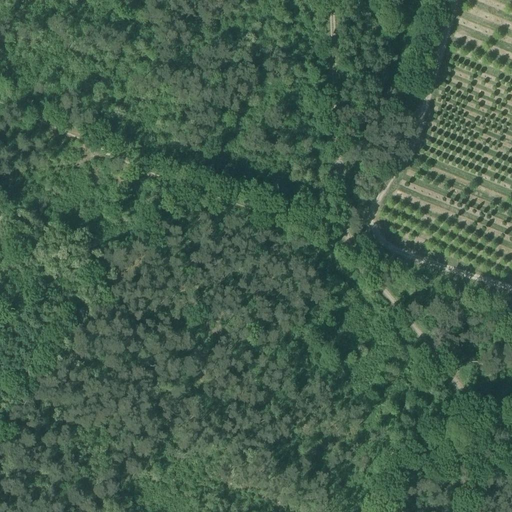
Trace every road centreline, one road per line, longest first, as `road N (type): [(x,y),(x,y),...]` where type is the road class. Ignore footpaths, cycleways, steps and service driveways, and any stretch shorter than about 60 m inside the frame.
road 1 (track): [(511,288),(380,248),(372,223),(372,199),(409,154),(425,115),(460,0)]
road 2 (track): [(344,235),(347,250),(480,420),(480,445),(511,457)]
road 3 (track): [(330,0),(344,235)]
road 4 (track): [(373,511),(402,446),(480,429)]
